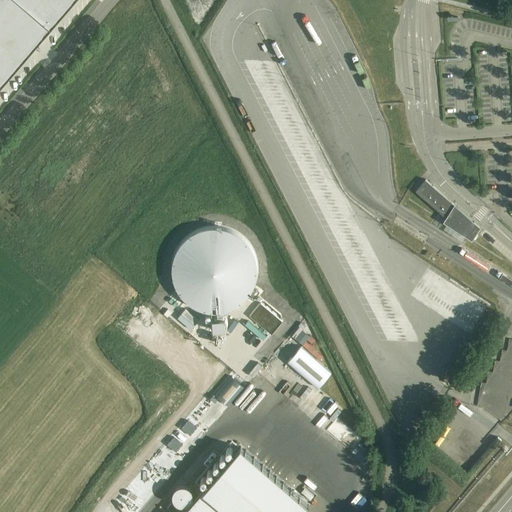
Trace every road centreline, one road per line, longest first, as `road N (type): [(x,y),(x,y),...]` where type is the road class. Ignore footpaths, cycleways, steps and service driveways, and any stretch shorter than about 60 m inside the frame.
road 1 (unknown): [(252,0),(409,303),(425,379)]
road 2 (tertiary): [(0,132),(112,0)]
